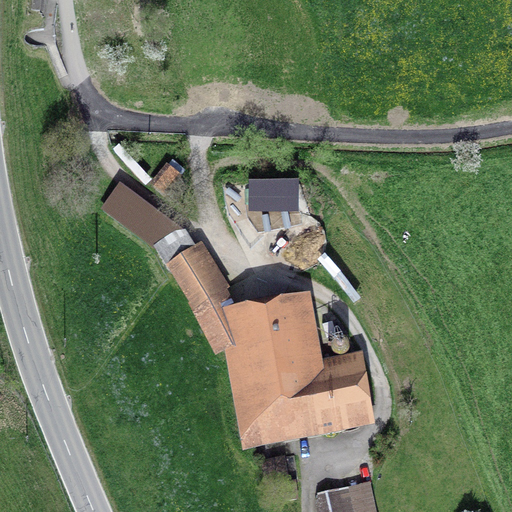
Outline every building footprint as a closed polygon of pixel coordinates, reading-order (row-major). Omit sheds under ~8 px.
[(31,0),(31,10),(40,11),(40,0),(31,0)] [(167,167),(154,183),(165,192),(178,177),(167,167)] [(302,213),(303,181),(252,179),(251,212),(302,213)] [(219,347),(234,338),(230,318),(218,290),(195,253),(171,268),(219,347)] [(311,369),(300,305),(230,318),(234,338),(251,435),(361,415),(352,362),(311,369)] [(319,500),(321,511),(338,511),(335,497),(319,500)]
